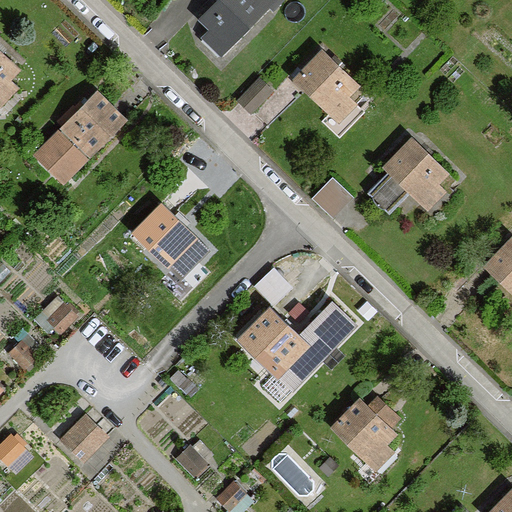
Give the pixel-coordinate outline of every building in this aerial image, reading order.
[(219,0),(202,18),(213,29),(206,37),(223,54),(276,0),(219,0)] [(324,49),(296,78),(332,113),(340,122),(358,104),(349,95),(360,84),(324,49)] [(0,50),(0,91),(21,69),(0,50)] [(273,90),(261,79),(241,100),(252,112),(273,90)] [(126,120),(98,92),(64,127),(65,128),(90,154),(92,155),(126,120)] [(367,113),(358,104),(340,122),(332,113),(323,121),(341,138),(367,113)] [(90,154),(65,128),(61,132),(60,131),(44,147),(72,175),(88,159),(86,158),(90,154)] [(413,139),(386,167),(390,171),(412,193),(421,202),(438,185),(448,174),(413,139)] [(412,193),(390,171),(369,192),(374,197),(375,202),(381,208),(385,209),(390,214),(412,193)] [(456,182),(448,174),(438,185),(445,192),(449,196),(454,192),(450,188),(456,182)] [(333,218),(353,197),(332,177),(311,198),(333,218)] [(428,210),(445,192),(438,185),(421,202),(428,210)] [(164,205),(135,233),(171,268),(199,239),(164,205)] [(511,239),(487,265),(511,289),(511,239)] [(258,283),(278,300),(295,280),(275,263),(258,283)] [(271,310),(243,338),(278,373),(307,344),(271,310)] [(379,398),(369,407),(391,428),(401,418),(379,398)] [(361,399),(333,427),(368,461),(397,434),(391,428),(369,407),(361,399)] [(90,408),(61,436),(84,460),(113,433),(90,408)] [(0,452),(14,464),(31,445),(12,429),(0,443),(0,452)] [(511,511),(511,490),(490,511),(511,511)]
